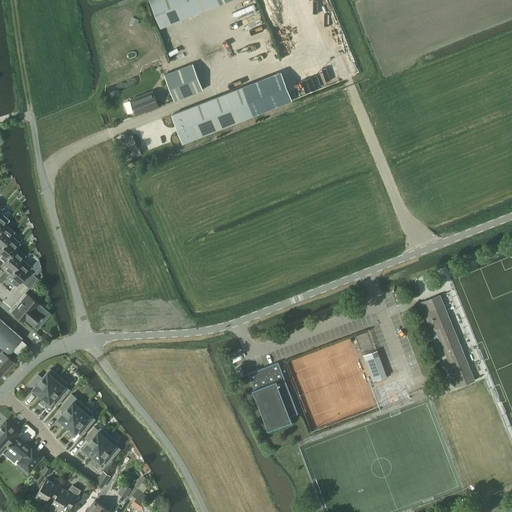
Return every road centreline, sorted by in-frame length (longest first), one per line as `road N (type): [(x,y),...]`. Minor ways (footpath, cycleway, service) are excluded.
road 1 (unclassified): [(88,339),(209,330),(511,215)]
road 2 (unclassified): [(88,339),(31,122)]
road 3 (unclassified): [(204,511),(183,467),(88,339)]
